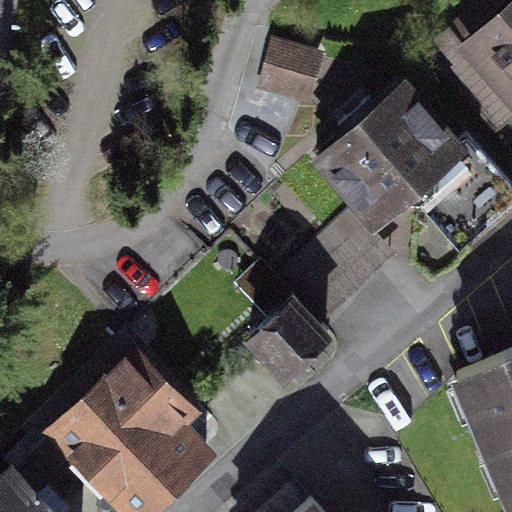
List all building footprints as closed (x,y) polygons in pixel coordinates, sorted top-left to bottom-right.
[(511,20),(482,48),(511,80),(511,20)] [(317,57),(276,47),(266,85),(307,96),(317,57)] [(379,224),(459,155),(404,92),(324,161),(379,224)] [(289,305),(253,340),(291,380),(328,346),(289,305)] [(511,352),(460,375),(511,492),(511,352)] [(133,360),(53,436),(125,511),(149,511),(207,457),(176,425),(186,415),(133,360)] [(42,511),(10,479),(0,488),(0,511),(42,511)]
